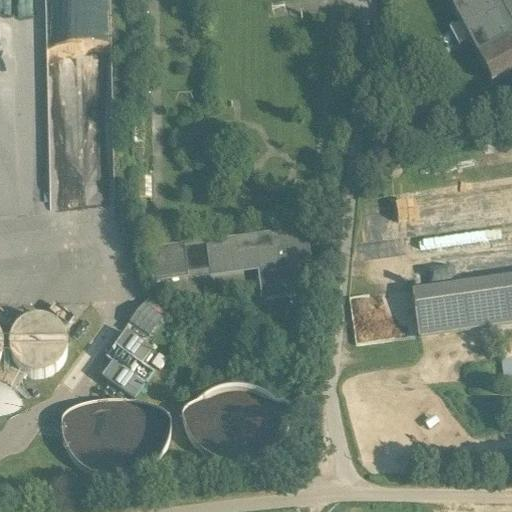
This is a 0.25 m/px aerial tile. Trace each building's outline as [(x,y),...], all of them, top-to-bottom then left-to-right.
[(511,9),(507,0),(444,0),(490,85),(511,73),(511,9)] [(190,156),(210,151),(204,129),(184,135),(190,156)] [(511,185),(406,196),(408,213),(511,202),(511,185)] [(304,234),(207,248),(210,272),(258,265),(263,301),(300,296),(294,260),(307,258),(304,234)] [(207,248),(182,252),(185,276),(210,272),(207,248)] [(181,250),(149,255),(152,281),(185,277),(182,252),(181,250)] [(511,281),(412,296),(418,338),(511,325),(511,281)] [(64,356),(64,346),(61,336),(54,329),(46,324),(36,322),(26,324),(17,329),(11,337),(7,346),(7,356),(9,362),(17,372),(26,378),(36,380),(46,378),(55,373),(61,365),(64,356)] [(155,339),(136,324),(130,332),(149,346),(155,339)] [(152,355),(125,335),(114,351),(120,356),(101,381),(134,405),(146,390),(140,386),(149,374),(142,369),(152,355)] [(7,356),(1,355),(0,362),(0,388),(1,389),(12,396),(14,397),(23,381),(24,382),(26,378),(17,372),(9,362),(7,356)] [(158,357),(151,366),(159,372),(166,362),(158,357)] [(20,432),(22,419),(19,406),(12,396),(1,389),(0,388),(0,450),(2,450),(13,442),(20,432)] [(287,468),(291,447),(287,426),(275,409),(257,397),(236,393),(215,397),(197,409),(185,427),(181,448),(186,469),(198,486),(216,498),(237,502),(258,498),(275,486),(287,468)] [(166,483),(170,462),(166,441),(154,423),(136,411),(115,407),(94,412),(76,424),(65,442),(61,462),(65,483),(77,501),(93,511),(137,511),(155,500),(166,483)]
